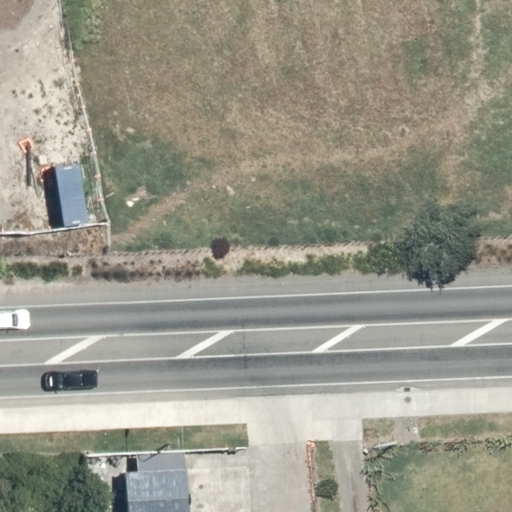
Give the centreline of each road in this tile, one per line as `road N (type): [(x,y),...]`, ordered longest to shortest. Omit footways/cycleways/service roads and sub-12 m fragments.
road 1 (primary): [(0,327),(511,300)]
road 2 (primary): [(511,355),(0,376)]
